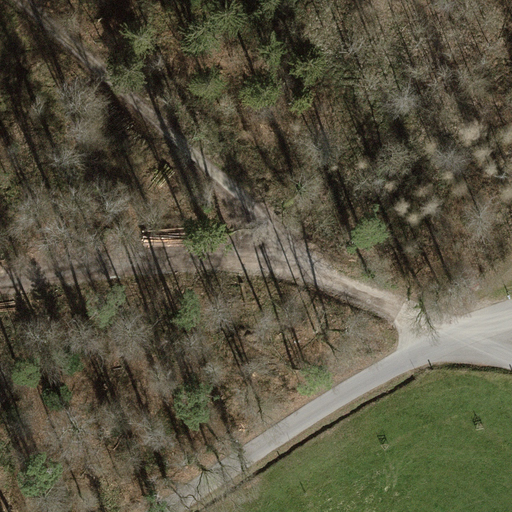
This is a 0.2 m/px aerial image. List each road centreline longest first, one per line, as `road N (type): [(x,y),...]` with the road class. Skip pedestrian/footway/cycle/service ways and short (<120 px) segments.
road 1 (unclassified): [(158,511),(385,371),(495,321)]
road 2 (track): [(290,264),(284,235),(19,0)]
road 3 (track): [(0,280),(185,250),(290,264)]
road 4 (track): [(290,264),(400,310),(445,340)]
